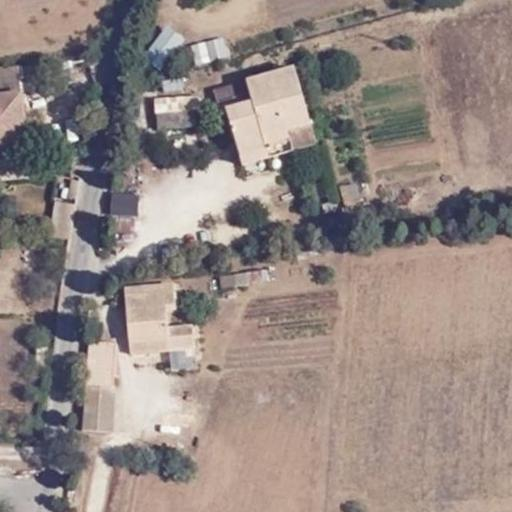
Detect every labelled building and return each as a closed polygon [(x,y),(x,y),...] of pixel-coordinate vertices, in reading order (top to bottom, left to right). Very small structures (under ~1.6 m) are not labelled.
[(191,0),(207,56),(397,0),(191,0)] [(168,20),(145,46),(164,63),(187,37),(168,20)] [(233,140),(282,125),(280,112),(302,107),(285,54),(238,68),(240,77),(215,84),(233,140)] [(74,75),(72,62),(18,67),(19,83),(74,75)] [(18,67),(0,68),(0,165),(37,162),(36,150),(25,152),(19,83),(18,67)] [(157,94),(157,126),(198,127),(199,94),(157,94)] [(286,137),(282,125),(233,140),(236,151),(286,137)] [(343,204),(360,202),(358,182),(340,184),(343,204)] [(144,236),(144,193),(118,193),(118,236),(144,236)] [(163,287),(116,290),(120,352),(159,352),(156,312),(165,312),(163,287)] [(102,388),(106,345),(78,342),(72,431),(104,434),(107,388),(102,388)]
